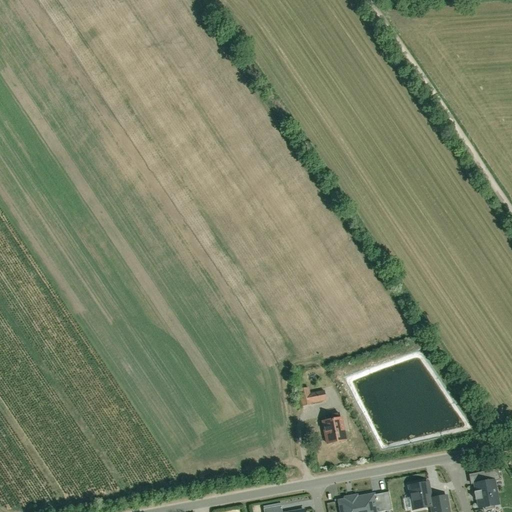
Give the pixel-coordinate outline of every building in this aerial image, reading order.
[(312,407),(312,405),(326,403),(324,393),(311,395),(311,391),(301,392),(303,409),(312,407)] [(345,420),(323,424),(327,447),(349,443),(345,420)] [(501,481),(499,472),(470,477),(471,486),(501,481)] [(430,511),(449,511),(447,495),(431,498),(429,482),(407,486),(412,511),(429,508),(430,511)] [(482,511),(501,509),(496,482),(474,486),(479,511),(482,511)] [(392,511),(390,495),(377,497),(379,511),(392,511)] [(376,496),(340,502),(341,511),(379,511),(377,497),(376,496)]
